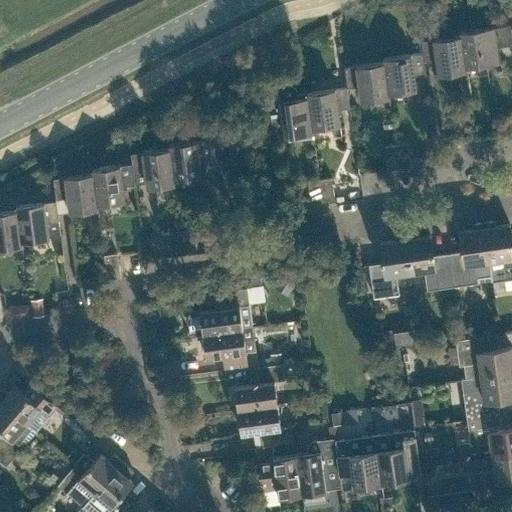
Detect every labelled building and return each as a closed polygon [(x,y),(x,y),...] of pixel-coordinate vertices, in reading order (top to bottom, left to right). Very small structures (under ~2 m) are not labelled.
[(465,66),(466,66),(493,62),(492,61),(499,60),(497,46),(511,43),(511,40),(510,27),(510,25),(487,28),(487,26),(459,30),(460,35),(461,35),(465,66)] [(467,69),(466,66),(465,66),(461,35),(460,35),(421,40),(422,51),(424,61),(435,59),(437,73),(467,69)] [(425,72),(424,61),(422,51),(382,57),(382,61),(384,61),(388,93),(389,93),(416,89),(414,74),(425,72)] [(390,96),(389,93),(388,93),(384,61),(382,61),(343,66),(346,86),(346,87),(359,86),(361,100),(390,96)] [(313,132),(313,127),(308,96),(307,96),(306,91),(296,93),(295,89),(293,86),(289,84),(284,85),(281,88),(279,91),(280,95),(268,97),(271,122),(282,121),(285,136),(313,132)] [(349,107),(346,87),(346,86),(306,91),(307,96),(308,96),(313,127),(340,123),(338,109),(349,107)] [(169,144),(170,148),(175,180),(202,176),(200,161),(212,159),(209,138),(169,144)] [(395,144),(399,168),(410,166),(407,142),(395,144)] [(399,168),(395,144),(383,146),(387,170),(399,168)] [(175,183),(175,180),(170,148),(129,154),(131,163),(132,174),(145,172),(147,187),(175,183)] [(134,184),(132,174),(131,163),(92,169),(92,173),(97,204),(124,201),(122,186),(134,184)] [(97,204),(92,173),(52,178),(55,199),(67,197),(70,212),(98,208),(97,204)] [(331,177),(319,179),(322,203),(334,201),(331,177)] [(322,203),(319,179),(307,181),(310,204),(322,203)] [(15,206),(15,210),(16,210),(20,241),(21,241),(49,237),(47,222),(58,221),(55,200),(15,206)] [(16,210),(15,210),(0,211),(0,247),(22,245),(21,241),(20,241),(16,210)] [(495,220),(483,222),(492,280),(511,276),(511,241),(509,224),(496,226),(495,220)] [(447,253),(452,286),(477,282),(476,276),(491,274),(483,222),(472,224),(473,229),(459,231),(462,251),(447,253)] [(193,228),(181,230),(184,254),(196,252),(193,228)] [(184,254),(181,230),(168,232),(172,255),(184,254)] [(452,286),(447,253),(433,255),(430,235),(417,237),(416,232),(404,234),(409,272),(423,270),(426,289),(452,286)] [(409,272),(404,234),(393,235),(393,240),(380,242),(383,262),(368,264),(373,297),(398,293),(396,274),(409,272)] [(117,252),(104,254),(107,278),(120,276),(117,252)] [(249,300),(262,298),(260,285),(247,287),(249,300)] [(195,334),(203,333),(252,326),(246,287),(214,292),(216,307),(200,309),(200,310),(192,311),(189,315),(191,330),(195,332),(195,334)] [(42,298),(31,300),(33,315),(45,313),(42,298)] [(18,304),(6,306),(8,320),(20,318),(18,304)] [(249,367),(257,366),(252,326),(203,333),(206,356),(222,354),(225,370),(249,367)] [(392,328),(376,331),(379,347),(395,344),(392,328)] [(471,377),(511,371),(511,352),(511,346),(491,349),(489,335),(455,339),(459,365),(469,364),(471,377)] [(282,352),(271,353),(271,356),(268,356),(269,362),(272,362),(273,363),(283,362),(282,352)] [(238,409),(277,403),(274,380),(284,378),(282,362),(257,366),(249,367),(252,382),(234,385),(238,409)] [(511,371),(471,377),(467,378),(469,392),(463,393),(466,418),(499,413),(497,399),(511,397),(511,371)] [(0,388),(0,399),(35,430),(57,405),(36,388),(29,397),(14,384),(7,392),(2,387),(0,388)] [(411,399),(415,425),(425,423),(422,398),(411,399)] [(0,443),(14,455),(35,430),(0,399),(0,428),(1,430),(0,431),(0,443)] [(277,403),(238,409),(241,432),(258,430),(260,445),(292,441),(290,426),(280,427),(277,403)] [(384,404),(372,406),(373,419),(386,417),(384,404)] [(511,426),(501,428),(499,413),(466,418),(470,444),(489,441),(491,455),(511,452),(511,426)] [(388,432),(374,434),(376,450),(381,482),(408,478),(408,474),(420,473),(419,463),(414,429),(388,432)] [(374,434),(335,440),(338,464),(340,474),(351,472),(353,486),(381,482),(376,450),(374,434)] [(307,451),(296,453),(302,493),(303,505),(327,501),(325,490),(322,466),(338,464),(335,440),(335,437),(330,438),(319,439),(311,440),(306,446),(307,451)] [(0,459),(6,465),(14,455),(0,443),(0,459)] [(271,445),(256,447),(256,451),(260,480),(271,478),(270,472),(275,472),(278,496),(302,493),(296,453),(273,456),(271,445)] [(83,504),(122,460),(114,453),(109,459),(101,451),(93,461),(84,453),(62,479),(70,486),(66,490),(83,504)] [(511,452),(491,455),(493,470),(474,472),(477,498),(511,493),(508,478),(511,477),(511,452)] [(133,470),(122,460),(83,504),(91,511),(120,511),(130,502),(121,494),(133,480),(128,475),(133,470)] [(432,464),(422,465),(424,477),(430,476),(433,472),(432,464)] [(61,479),(53,472),(45,481),(53,488),(61,479)] [(469,489),(425,495),(427,511),(434,511),(471,507),(470,500),(469,489)]
